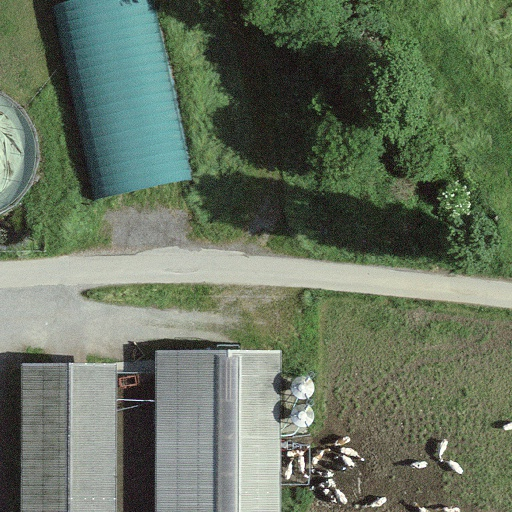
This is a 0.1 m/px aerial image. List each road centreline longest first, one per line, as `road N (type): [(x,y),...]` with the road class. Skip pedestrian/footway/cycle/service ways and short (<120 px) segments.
road 1 (unclassified): [(511,293),(221,268),(0,274)]
road 2 (track): [(236,0),(277,119),(279,190),(251,271)]
